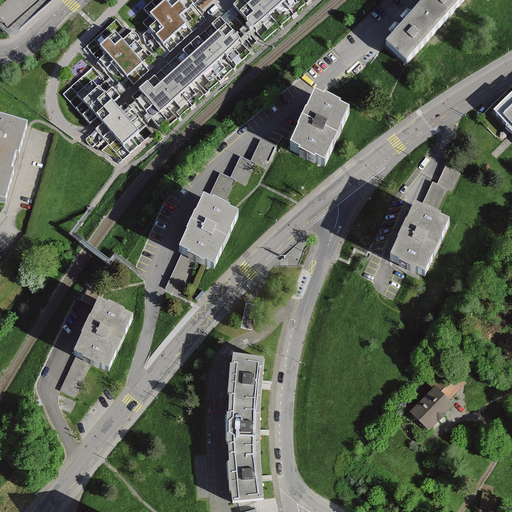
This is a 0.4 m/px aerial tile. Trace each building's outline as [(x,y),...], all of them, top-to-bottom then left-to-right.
[(39,0),(6,0),(0,6),(0,18),(8,28),(39,0)] [(170,0),(149,19),(162,33),(154,40),(161,48),(186,27),(179,19),(186,12),(179,5),(184,0),(170,0)] [(284,0),(254,0),(237,15),(250,30),(284,0)] [(432,0),(419,16),(438,33),(468,0),(432,0)] [(438,33),(419,16),(403,33),(387,50),(406,68),(438,33)] [(241,43),(227,28),(155,92),(147,84),(138,92),(159,116),(241,43)] [(142,66),(114,36),(98,50),(126,81),(142,66)] [(511,98),(495,115),(511,131),(511,98)] [(351,117),(315,101),(289,158),(325,173),(351,117)] [(114,109),(110,105),(95,119),(98,123),(123,150),(138,136),(114,109)] [(0,119),(0,160),(17,165),(28,127),(0,119)] [(275,148),(261,142),(252,163),(255,164),(266,169),(275,148)] [(255,164),(252,163),(240,158),(231,179),(236,181),(246,185),(255,164)] [(17,165),(0,160),(0,203),(5,205),(17,165)] [(449,161),(438,186),(448,190),(453,192),(463,167),(449,161)] [(236,181),(231,179),(220,174),(210,196),(226,203),(236,181)] [(448,190),(438,186),(431,183),(422,206),(438,212),(448,190)] [(237,222),(202,207),(177,263),(213,278),(237,222)] [(451,231),(418,215),(393,270),(425,285),(451,231)] [(252,305),(247,304),(241,329),(253,331),(258,306),(252,305)] [(106,382),(130,327),(94,311),(70,366),(106,382)] [(233,358),(229,408),(261,409),(264,362),(233,358)] [(450,366),(430,387),(434,391),(448,404),(468,382),(450,366)] [(448,404),(434,391),(410,417),(431,436),(455,410),(448,404)] [(228,456),(261,456),(261,409),(229,408),(228,456)] [(232,506),(264,501),(261,456),(228,456),(232,506)]
